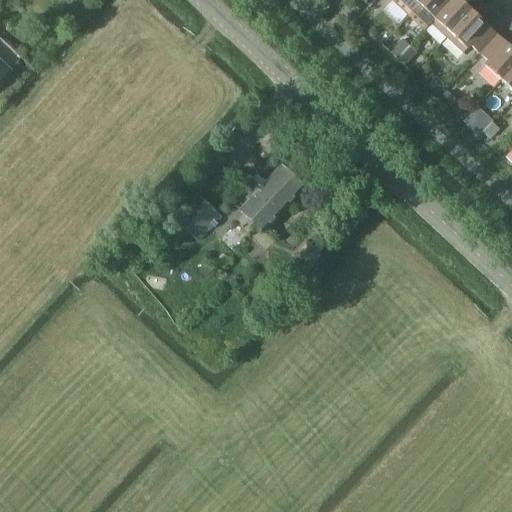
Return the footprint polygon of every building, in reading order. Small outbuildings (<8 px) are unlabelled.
[(388,0),(407,18),(416,8),(416,9),(424,0),(388,0)] [(432,24),(453,0),(424,0),(416,9),(432,24)] [(448,38),(472,12),(459,0),(453,0),(432,24),(448,38)] [(480,55),(498,36),(472,12),(448,38),(464,53),(471,46),(480,55)] [(502,82),(511,71),(511,41),(510,40),(506,43),(498,36),(480,55),(488,62),(485,66),(502,82)] [(403,41),(394,51),(401,57),(410,48),(403,41)] [(408,64),(417,54),(410,48),(401,57),(408,64)] [(0,81),(10,71),(0,61),(0,81)] [(511,90),(511,71),(502,82),(511,90)] [(485,117),(476,127),(484,133),(493,124),(485,117)] [(490,139),(499,130),(493,124),(484,133),(490,139)] [(265,233),(306,190),(283,168),(264,189),(253,179),(242,191),(250,198),(248,200),(251,203),(242,212),(265,233)] [(195,194),(173,219),(195,240),(217,215),(195,194)] [(306,240),(291,256),(307,271),(322,255),(306,240)]
